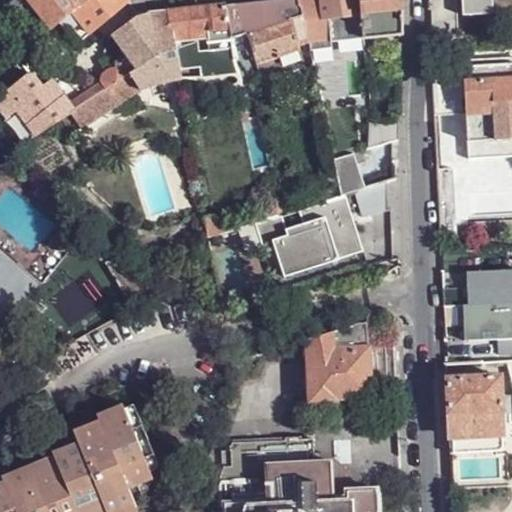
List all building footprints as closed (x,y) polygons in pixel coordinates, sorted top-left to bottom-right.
[(20,0),(14,5),(41,40),(60,24),(73,12),(87,0),(20,0)] [(129,0),(87,0),(73,12),(74,15),(78,18),(92,35),(129,0)] [(253,53),(256,63),(299,48),(293,29),(305,25),(297,0),(270,0),(266,0),(227,5),(233,47),(235,60),(253,53)] [(360,0),(297,0),(305,25),(306,33),(311,51),(333,47),(333,41),(364,38),(360,0)] [(360,0),(364,38),(402,34),(402,0),(360,0)] [(233,47),(227,5),(169,11),(174,37),(208,32),(211,50),(233,47)] [(139,87),(142,91),(153,86),(162,82),(180,79),(182,78),(174,37),(169,11),(151,12),(148,13),(156,59),(138,72),(131,75),(139,87)] [(156,59),(148,13),(142,15),(134,17),(114,35),(138,72),(156,59)] [(78,18),(74,15),(62,26),(65,30),(67,27),(78,18)] [(304,62),(299,48),(256,63),(261,77),(304,62)] [(243,88),(262,81),(261,77),(256,63),(253,53),(235,60),(234,60),(243,88)] [(466,114),(470,159),(511,155),(511,58),(469,62),(470,84),(451,85),(450,73),(433,74),(435,115),(466,114)] [(93,86),(69,103),(74,111),(120,83),(113,71),(106,70),(94,78),(93,86)] [(17,112),(35,136),(72,113),(74,111),(69,103),(52,81),(42,89),(31,74),(0,98),(0,112),(6,120),(17,112)] [(80,125),(139,87),(131,75),(120,83),(74,111),(72,113),(80,125)] [(399,123),(369,121),(369,147),(398,140),(399,123)] [(335,156),(329,133),(320,134),(333,187),(342,186),(335,156)] [(10,152),(16,156),(23,152),(19,147),(10,152)] [(342,186),(345,195),(354,192),(367,188),(355,151),(335,156),(342,186)] [(454,170),(438,169),(442,234),(458,235),(454,170)] [(367,188),(354,192),(364,217),(388,210),(388,181),(367,188)] [(363,252),(345,195),(282,215),(270,219),(264,221),(255,224),(264,251),(274,248),(284,277),(363,252)] [(270,219),(282,215),(278,202),(267,206),(270,219)] [(270,219),(267,206),(260,208),(264,221),(270,219)] [(206,220),(210,238),(229,232),(224,214),(206,220)] [(274,248),(264,251),(273,280),(284,277),(274,248)] [(0,319),(31,288),(0,259),(0,319)] [(511,269),(468,270),(471,305),(511,303),(511,269)] [(464,288),(445,289),(445,306),(465,305),(464,288)] [(511,303),(471,305),(465,305),(468,340),(511,337),(511,303)] [(371,397),(367,325),(359,325),(309,341),(311,399),(333,399),(352,398),(371,397)] [(449,379),(452,438),(503,435),(501,376),(449,379)] [(132,403),(122,408),(147,469),(159,465),(132,403)] [(135,511),(126,488),(152,479),(147,469),(122,408),(121,404),(94,415),(97,420),(71,431),(76,442),(50,451),(52,456),(0,476),(0,479),(1,482),(0,482),(0,511),(135,511)] [(452,438),(452,454),(504,451),(503,435),(452,438)] [(379,511),(377,490),(356,491),(356,483),(354,473),(350,466),(345,461),(337,455),(327,452),(323,452),(315,453),(314,439),(302,439),(302,436),(234,439),(231,446),(232,466),(224,466),(215,494),(208,503),(204,511),(379,511)]
